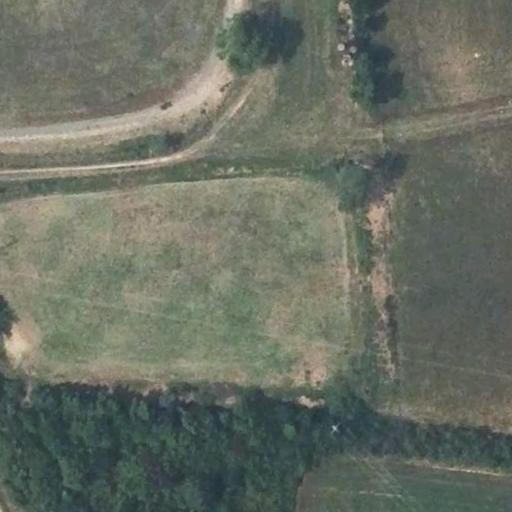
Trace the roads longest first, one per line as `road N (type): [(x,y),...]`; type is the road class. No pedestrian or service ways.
road 1 (unknown): [(0,143),(73,146),(163,126),(213,88),(240,39),(237,0)]
road 2 (track): [(91,511),(4,403),(0,386)]
